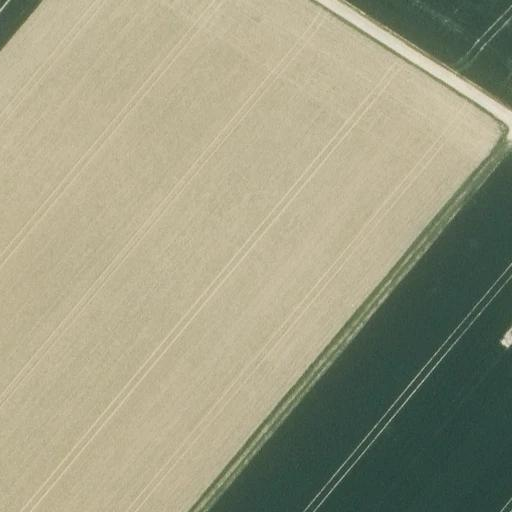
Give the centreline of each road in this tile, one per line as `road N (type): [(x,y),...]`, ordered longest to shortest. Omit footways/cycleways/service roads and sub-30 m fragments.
road 1 (track): [(201,511),(511,135)]
road 2 (track): [(511,118),(327,0)]
